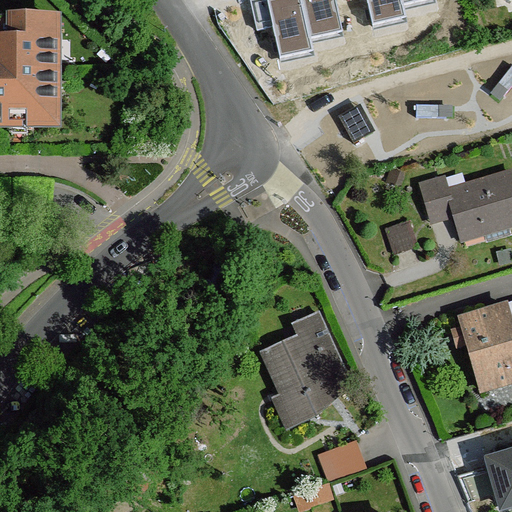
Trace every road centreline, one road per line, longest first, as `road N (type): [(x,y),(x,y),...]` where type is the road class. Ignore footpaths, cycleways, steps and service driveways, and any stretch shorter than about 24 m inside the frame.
road 1 (residential): [(242,141),(323,222),(449,511)]
road 2 (residential): [(242,141),(225,177),(122,249),(0,375)]
road 3 (residential): [(165,0),(238,109),(242,141)]
